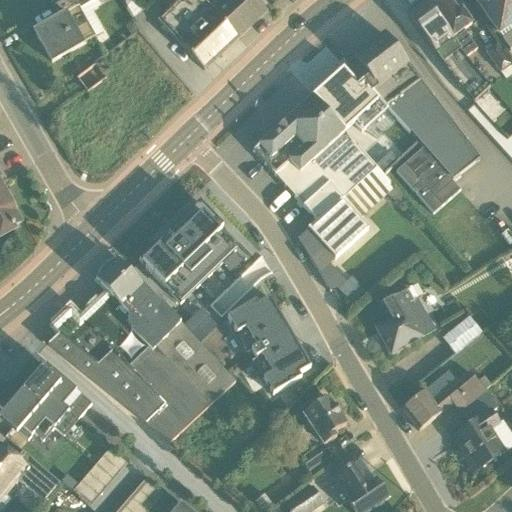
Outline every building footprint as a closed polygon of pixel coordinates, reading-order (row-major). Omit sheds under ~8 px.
[(32,33),(51,67),(105,37),(92,13),(100,8),(95,0),(68,0),(53,8),(59,19),(32,33)] [(196,0),(167,0),(160,7),(167,14),(156,24),(204,73),(237,40),(196,0)] [(196,0),(237,40),(265,11),(254,0),(196,0)] [(444,0),(438,0),(427,9),(464,61),(476,52),(462,34),(472,26),(460,11),(456,14),(444,0)] [(511,0),(471,0),(509,53),(511,51),(511,0)] [(464,61),(427,9),(424,5),(416,11),(418,15),(409,22),(445,74),(472,105),(488,91),(464,61)] [(477,159),(384,38),(348,64),(408,135),(433,163),(450,180),(477,159)] [(354,112),(341,98),(351,89),(314,47),(286,73),(308,97),(313,92),(341,123),(354,112)] [(510,66),(495,47),(483,56),(498,74),(510,66)] [(490,90),(469,108),(511,157),(511,136),(508,140),(489,119),(505,106),(490,90)] [(309,100),(252,154),(315,225),(306,234),(334,263),(367,232),(358,223),(385,196),(396,209),(404,200),(338,128),(309,100)] [(0,238),(25,224),(0,181),(0,238)] [(137,264),(179,307),(234,254),(216,235),(221,230),(198,206),(167,235),(174,243),(164,253),(156,246),(137,264)] [(60,339),(49,350),(117,403),(170,446),(236,382),(114,264),(91,285),(103,299),(83,317),(71,306),(49,327),(60,339)] [(374,329),(389,357),(431,334),(408,291),(381,306),(389,321),(374,329)] [(237,335),(232,338),(243,357),(250,353),(255,361),(248,365),(259,383),(262,381),(271,398),(299,382),(297,379),(309,372),(268,302),(256,308),(254,304),(228,320),(237,335)] [(453,353),(481,333),(470,318),(442,337),(453,353)] [(64,439),(91,405),(40,363),(28,354),(0,388),(0,417),(15,429),(22,420),(45,438),(52,429),(64,439)] [(448,376),(401,414),(417,435),(451,408),(459,417),(485,395),(484,394),(489,389),(482,380),(476,385),(468,375),(455,385),(448,376)] [(468,430),(453,440),(466,459),(462,462),(472,476),(504,454),(491,435),(501,428),(491,413),(496,410),(485,395),(459,417),(468,430)] [(330,403),(303,420),(307,427),(286,440),(308,475),(332,459),(326,451),(339,443),(337,439),(349,431),(330,403)] [(0,505),(17,484),(43,505),(59,485),(5,441),(0,446),(0,505)] [(109,449),(72,491),(89,505),(125,464),(109,449)] [(375,480),(371,484),(356,463),(331,481),(347,503),(343,506),(347,511),(372,511),(389,499),(375,480)] [(147,511),(162,495),(145,479),(115,511),(147,511)] [(317,499),(292,509),(293,511),(313,511),(321,509),(317,499)]
